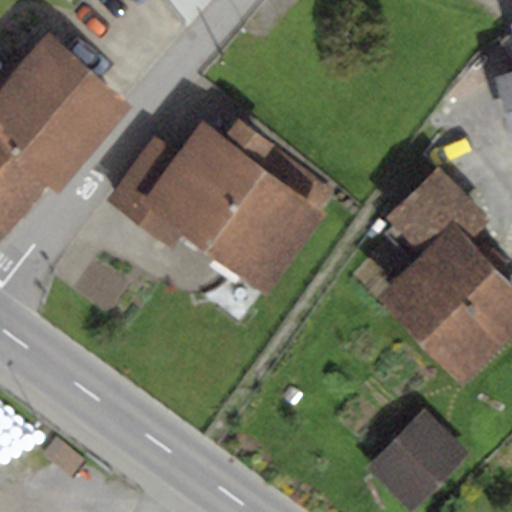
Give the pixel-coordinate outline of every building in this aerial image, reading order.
[(511,24),(511,25),(511,27),(511,71),(491,78),(511,146),(511,24)] [(131,104),(46,33),(0,89),(0,143),(49,183),(58,192),(131,104)] [(177,155),(152,137),(106,198),(170,245),(180,232),(266,296),(327,214),(319,208),(260,165),(274,146),(236,119),(223,136),(202,121),(177,155)] [(0,241),(49,183),(0,143),(0,241)] [(332,190),(274,146),(260,165),(319,208),(332,190)] [(487,219),(436,165),(380,217),(417,256),(374,296),(457,384),(511,332),(511,286),(466,238),(487,219)] [(424,412),(367,470),(410,511),(467,454),(424,412)]
